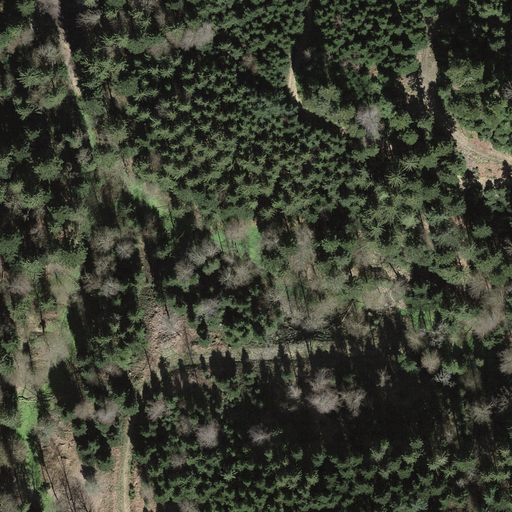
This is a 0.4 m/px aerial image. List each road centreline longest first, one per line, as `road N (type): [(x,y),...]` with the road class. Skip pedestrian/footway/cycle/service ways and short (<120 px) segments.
road 1 (track): [(125,511),(129,439),(152,382),(176,361),(399,347)]
road 2 (track): [(511,185),(448,178),(408,153),(306,116),(291,94),(290,74),(305,0)]
road 3 (track): [(460,0),(427,48),(432,105),(462,143),(511,162)]
road 4 (track): [(318,511),(511,470)]
